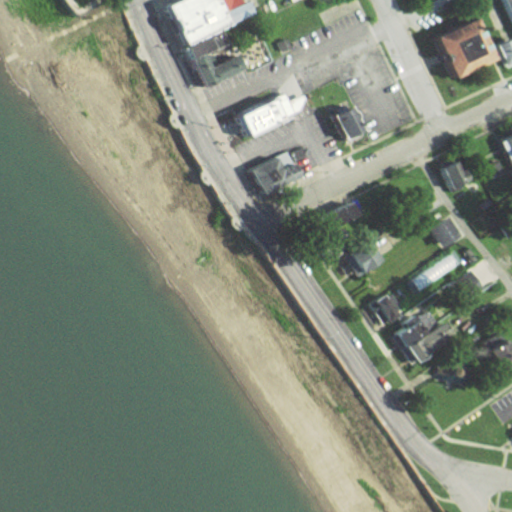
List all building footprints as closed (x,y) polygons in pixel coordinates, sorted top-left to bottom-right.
[(175,0),(161,7),(179,46),(219,29),(249,15),(240,0),(175,0)] [(511,29),(497,0),(511,0),(511,29)] [(430,40),(439,58),(448,80),(489,61),(480,41),(471,21),(430,40)] [(179,46),(185,59),(200,53),(222,44),(219,29),(179,46)] [(485,45),(494,64),(510,57),(501,38),(485,45)] [(185,59),(197,88),(238,69),(231,55),(206,67),(200,53),(185,59)] [(225,117),(235,138),(286,116),(276,94),(225,117)] [(331,139),(349,131),(339,106),(320,114),(331,139)] [(511,136),(509,131),(493,138),(510,178),(511,176),(511,136)] [(244,169),(255,193),(294,175),(283,152),(244,169)] [(439,188),(456,181),(447,160),(430,167),(439,188)] [(497,173),(492,162),(480,168),(485,178),(497,173)] [(344,216),(339,203),(303,218),(309,231),(344,216)] [(449,236),(437,217),(420,229),(432,247),(449,236)] [(333,255),(343,274),(368,261),(358,242),(333,255)] [(454,264),(445,254),(404,281),(401,278),(356,310),(371,332),(407,302),(408,294),(454,264)] [(455,305),(476,290),(464,271),(442,286),(455,305)] [(401,362),(443,339),(435,323),(431,325),(424,312),(385,333),(401,362)] [(511,360),(496,339),(477,353),(493,373),(511,360)] [(454,384),(459,363),(443,359),(441,367),(431,364),(428,378),(454,384)]
